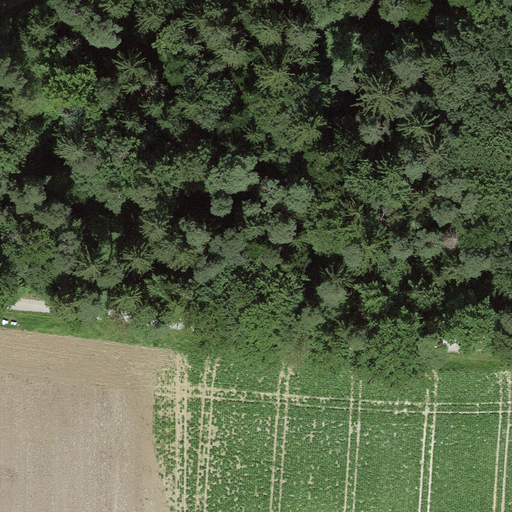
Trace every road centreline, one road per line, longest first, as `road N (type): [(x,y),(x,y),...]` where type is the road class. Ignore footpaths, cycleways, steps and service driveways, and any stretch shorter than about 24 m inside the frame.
road 1 (track): [(0,82),(207,177),(511,198)]
road 2 (track): [(0,301),(407,347),(511,343)]
